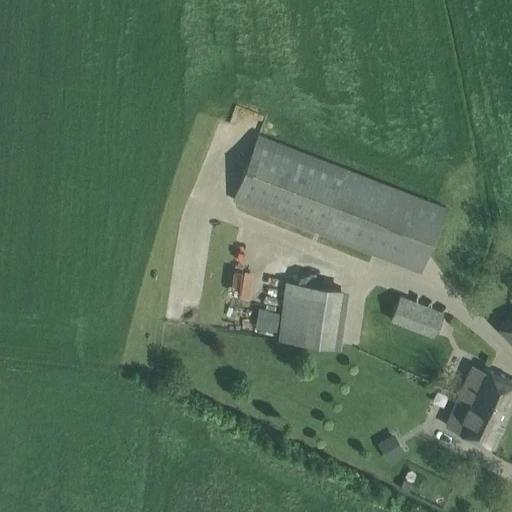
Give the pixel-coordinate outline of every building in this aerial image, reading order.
[(446,206),(259,134),(233,200),(421,272),(446,206)] [(186,274),(189,252),(178,250),(175,273),(186,274)] [(342,342),(349,283),(287,276),(280,335),(342,342)] [(444,311),(401,294),(391,318),(435,336),(444,311)] [(268,327),(272,308),(258,305),(255,325),(268,327)] [(511,314),(498,328),(511,342),(511,314)] [(511,378),(485,366),(484,368),(475,389),(464,384),(458,396),(492,411),(496,400),(511,407),(511,404),(511,378)] [(492,411),(458,396),(469,401),(462,418),(451,413),(446,424),(494,446),(511,407),(496,400),(492,411)] [(377,442),(388,460),(404,451),(393,433),(377,442)]
